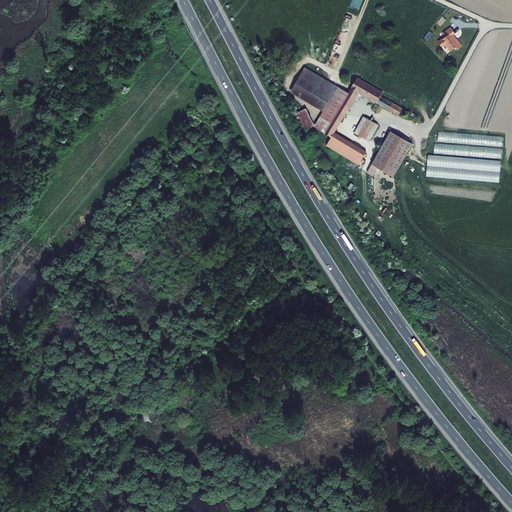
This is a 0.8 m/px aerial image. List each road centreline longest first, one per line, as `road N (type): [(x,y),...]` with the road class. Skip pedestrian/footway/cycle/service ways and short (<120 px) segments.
road 1 (motorway): [(182,0),(343,285),(511,503)]
road 2 (motorway): [(511,467),(361,269),(209,0)]
road 3 (track): [(375,113),(416,126),(433,121),(489,22)]
